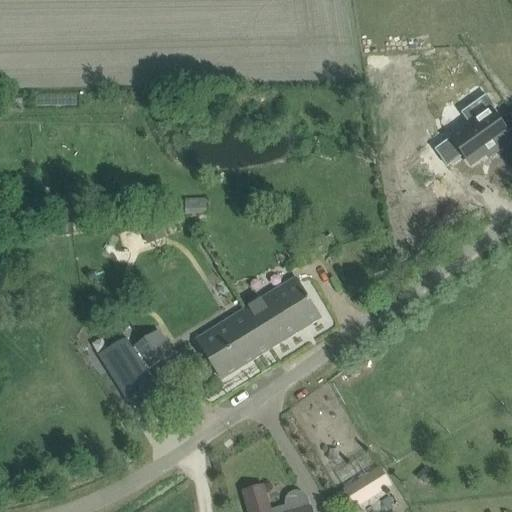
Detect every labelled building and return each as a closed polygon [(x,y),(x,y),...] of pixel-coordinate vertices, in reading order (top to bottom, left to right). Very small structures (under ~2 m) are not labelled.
[(19,97),(6,98),(7,106),(20,105),(19,97)] [(511,145),(505,133),(436,173),(451,198),(475,183),(479,189),(505,174),(508,180),(511,177),(511,145)] [(29,181),(29,192),(39,192),(39,181),(29,181)] [(185,217),(207,216),(207,202),(185,202),(185,217)] [(159,219),(141,226),(142,229),(148,245),(167,238),(159,219)] [(70,220),(62,220),(63,235),(71,234),(70,220)] [(323,242),(320,236),(291,253),(301,270),(338,249),(331,237),(323,242)] [(262,299),(245,309),(271,350),(322,319),(311,302),(299,282),(296,278),(262,299)] [(245,309),(196,339),(212,364),(222,381),(271,350),(245,309)] [(150,370),(172,355),(158,334),(135,350),(150,370)] [(126,336),(104,349),(133,393),(156,378),(150,370),(135,350),(126,336)] [(329,452),(328,460),(336,462),(337,453),(329,452)] [(426,468),(417,476),(424,484),(432,475),(426,468)] [(355,511),(392,488),(380,469),(343,492),(355,511)] [(287,511),(269,511),(263,487),(244,493),(249,511),(311,511),(309,504),(306,500),(302,497),(297,496),(293,497),(289,501),(287,505),(287,510),(287,511)]
